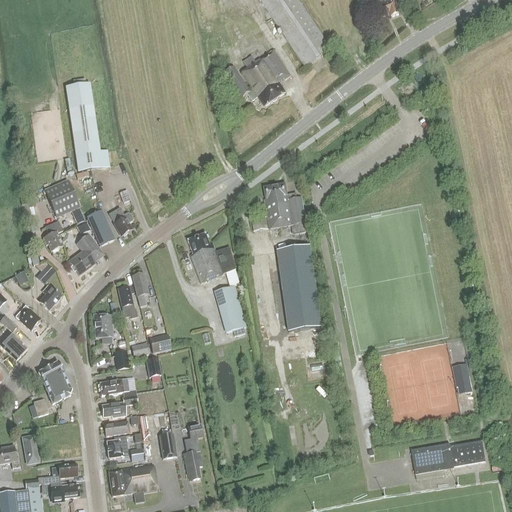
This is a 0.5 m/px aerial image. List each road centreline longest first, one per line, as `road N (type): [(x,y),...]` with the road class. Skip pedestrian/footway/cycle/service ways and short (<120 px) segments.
road 1 (tertiary): [(61,339),(81,303),(134,250),(371,72),(488,0)]
road 2 (tertiary): [(97,511),(84,393),(61,339)]
